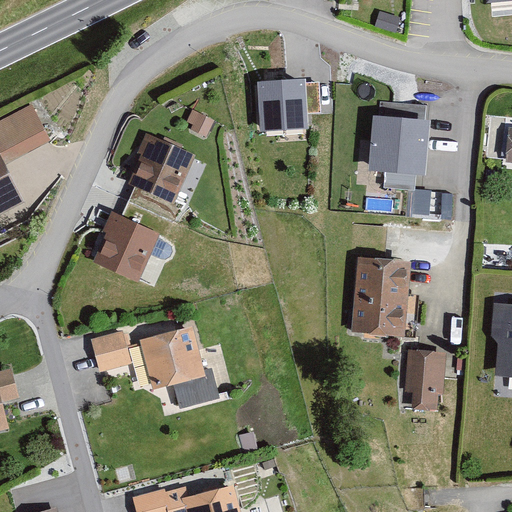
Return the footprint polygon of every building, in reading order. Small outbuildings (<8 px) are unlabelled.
[(304,81),(251,84),(254,137),(307,134),(304,81)] [(0,127),(0,139),(15,164),(51,143),(31,109),(0,127)] [(215,121),(200,116),(195,132),(210,137),(215,121)] [(430,122),(369,117),(365,176),(425,181),(430,122)] [(202,161),(151,136),(137,164),(141,166),(133,183),(180,206),(202,161)] [(0,220),(26,208),(0,150),(0,220)] [(453,219),(457,194),(413,186),(409,211),(453,219)] [(164,238),(115,215),(102,242),(106,244),(97,264),(142,285),(164,238)] [(358,333),(415,337),(420,268),(363,263),(358,333)] [(511,379),(511,307),(498,307),(495,341),(503,342),(500,378),(511,379)] [(213,381),(201,331),(147,344),(159,393),(213,381)] [(132,367),(122,335),(92,345),(102,376),(132,367)] [(445,411),(447,357),(412,356),(409,409),(445,411)] [(0,435),(13,432),(7,406),(21,403),(14,373),(0,376),(0,435)] [(251,511),(245,488),(193,501),(195,511),(251,511)] [(173,511),(168,494),(139,503),(141,511),(173,511)]
